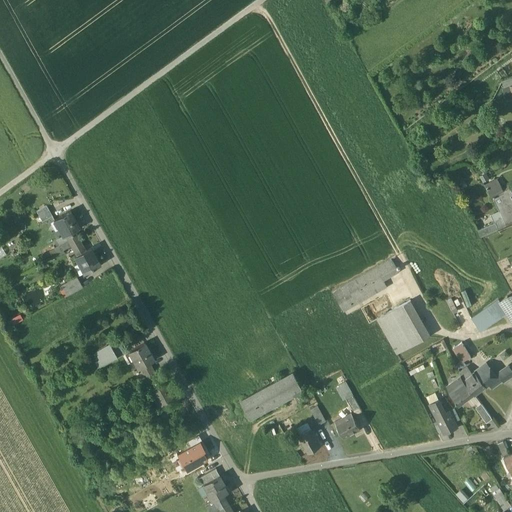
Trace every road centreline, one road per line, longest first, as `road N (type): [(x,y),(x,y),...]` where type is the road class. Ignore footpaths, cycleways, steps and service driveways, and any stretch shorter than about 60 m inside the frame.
road 1 (residential): [(242,484),(56,153),(262,0)]
road 2 (track): [(435,328),(259,2)]
road 3 (residential): [(242,484),(509,435)]
road 4 (track): [(0,52),(56,153),(0,194)]
